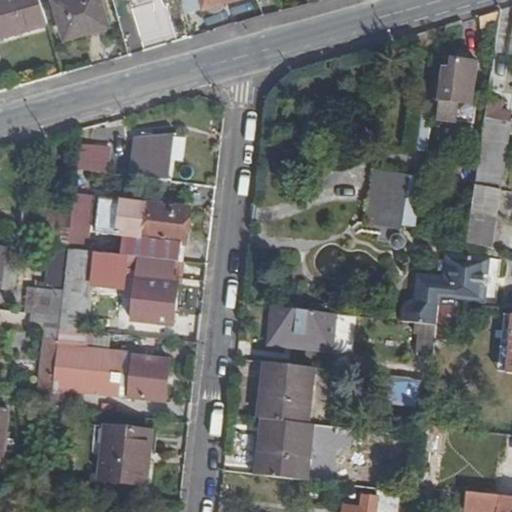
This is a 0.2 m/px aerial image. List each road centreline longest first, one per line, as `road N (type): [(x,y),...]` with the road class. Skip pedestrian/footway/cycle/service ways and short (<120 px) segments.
road 1 (residential): [(198,511),(241,57)]
road 2 (tertiary): [(241,57),(0,124)]
road 3 (tertiary): [(441,0),(241,57)]
